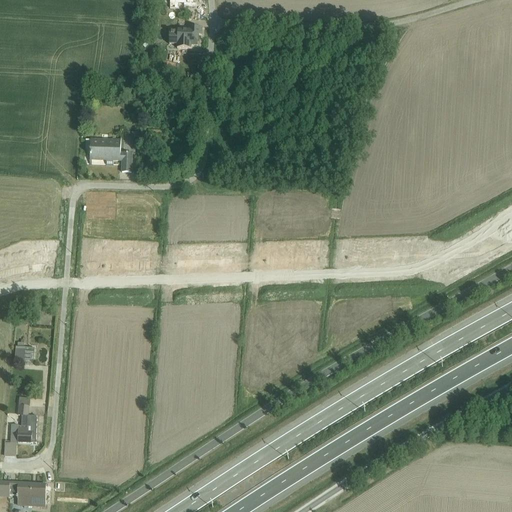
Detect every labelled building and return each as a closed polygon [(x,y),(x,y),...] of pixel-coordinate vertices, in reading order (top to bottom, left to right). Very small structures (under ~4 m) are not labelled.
[(170,0),(170,9),(201,11),(201,3),(185,2),(185,0),(170,0)] [(178,37),(170,37),(170,46),(178,47),(178,51),(191,52),(191,48),(198,48),(199,38),(202,38),(202,30),(178,29),(178,37)] [(149,38),(141,47),(146,51),(154,43),(149,38)] [(162,64),(161,74),(175,76),(176,67),(162,64)] [(121,86),(120,94),(132,95),(132,87),(121,86)] [(132,137),(132,148),(140,148),(140,137),(132,137)] [(91,142),(90,167),(92,168),(92,163),(107,164),(107,169),(114,169),(114,164),(123,164),(122,175),(132,175),(133,156),(121,155),(122,143),(91,142)] [(25,365),(26,350),(26,349),(25,349),(25,345),(17,344),(17,349),(16,349),(15,365),(25,365)] [(26,350),(25,365),(34,366),(35,350),(26,350)] [(19,408),(29,409),(30,401),(20,399),(19,408)] [(11,445),(17,445),(37,445),(37,418),(29,418),(30,409),(29,409),(19,408),(18,417),(22,417),(22,428),(19,428),(19,427),(12,427),(11,445)] [(17,445),(11,445),(5,445),(5,459),(17,460),(17,445)] [(0,484),(0,499),(10,500),(11,489),(19,489),(18,507),(46,509),(47,487),(33,486),(19,485),(19,484),(11,483),(11,485),(0,484)]
